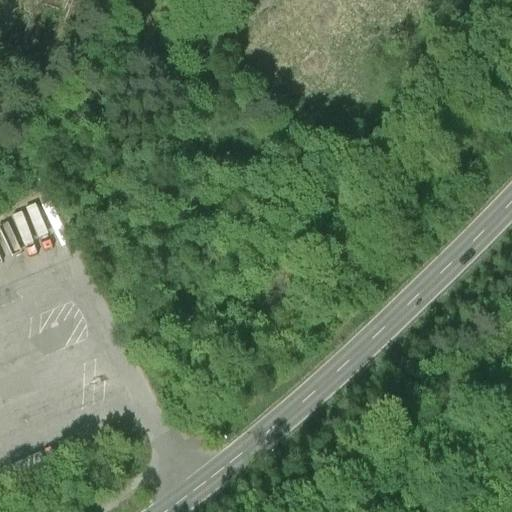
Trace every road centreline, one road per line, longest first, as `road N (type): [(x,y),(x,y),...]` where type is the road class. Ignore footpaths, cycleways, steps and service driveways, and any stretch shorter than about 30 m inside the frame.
road 1 (track): [(88,511),(282,377),(336,328),(397,257),(511,83)]
road 2 (secondary): [(511,206),(241,452),(157,511)]
